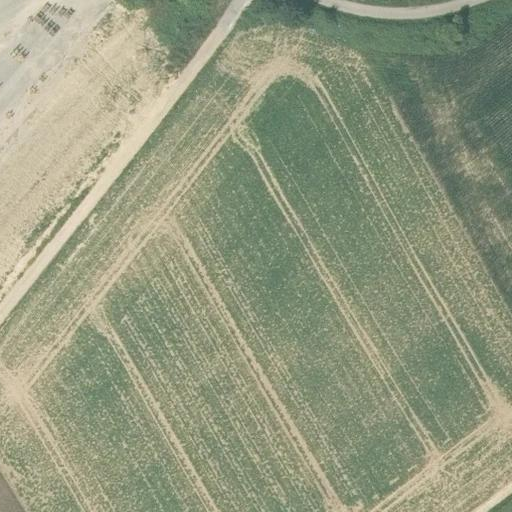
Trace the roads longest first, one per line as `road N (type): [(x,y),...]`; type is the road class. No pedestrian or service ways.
road 1 (track): [(245,0),(0,314)]
road 2 (residential): [(476,0),(410,14),(355,11),(328,0)]
